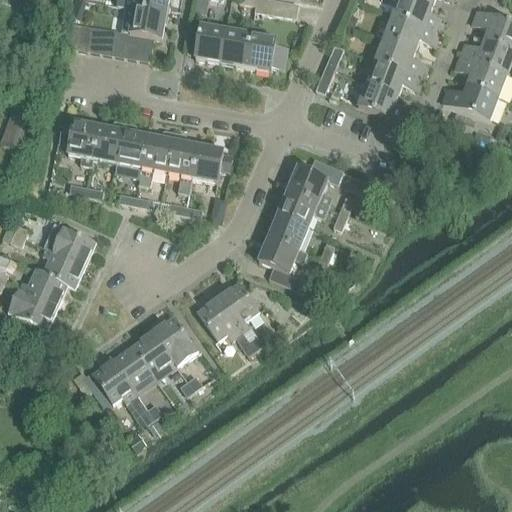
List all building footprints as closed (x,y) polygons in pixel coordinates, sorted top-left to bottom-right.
[(0,0),(0,8),(8,10),(9,0),(0,0)] [(167,20),(170,0),(136,0),(134,14),(167,20)] [(256,12),(258,3),(242,0),(240,0),(239,9),(256,12)] [(430,21),(434,10),(406,0),(401,0),(394,21),(441,39),(445,27),(430,21)] [(454,7),(456,0),(406,0),(434,10),(438,1),(454,7)] [(255,17),(281,22),(296,25),(299,10),(258,3),(256,12),(255,17)] [(46,25),(47,14),(22,10),(20,21),(46,25)] [(75,11),(70,23),(79,26),(83,14),(75,11)] [(162,45),(167,20),(134,14),(125,12),(121,35),(130,36),(130,39),(142,41),(154,43),(162,45)] [(486,46),(511,55),(511,29),(478,16),(473,29),(490,36),(486,46)] [(350,19),(346,29),(355,32),(359,23),(350,19)] [(436,52),(441,39),(394,21),(385,43),(417,56),(421,46),(436,52)] [(77,54),(81,29),(68,27),(64,52),(77,54)] [(89,56),(93,31),(81,29),(77,54),(89,56)] [(101,58),(105,33),(93,31),(89,56),(101,58)] [(252,40),(246,72),(271,76),(272,73),(285,75),(288,54),(275,52),(277,44),(263,42),(265,33),(253,31),(252,40)] [(221,68),(226,36),(201,32),(196,63),(221,68)] [(113,61),(118,36),(105,33),(101,58),(113,61)] [(126,63),(130,39),(130,38),(118,36),(113,61),(126,63)] [(246,72),(251,40),(226,36),(221,68),(246,72)] [(138,65),(142,41),(130,39),(126,63),(138,65)] [(142,41),(138,65),(150,67),(154,43),(142,41)] [(413,66),(417,56),(385,43),(376,66),(424,84),(428,72),(413,66)] [(508,80),(511,68),(511,55),(486,46),(483,55),(466,48),(460,62),(508,80)] [(325,73),(335,76),(344,55),(335,51),(325,73)] [(499,102),(508,80),(460,62),(456,74),(473,81),(469,91),(499,102)] [(419,97),(424,84),(376,66),(368,89),(400,101),(403,91),(419,97)] [(325,100),(335,76),(325,73),(315,96),(325,100)] [(396,111),(400,101),(368,89),(359,112),(406,130),(411,117),(396,111)] [(490,126),(499,102),(469,91),(466,99),(449,93),(443,108),(490,126)] [(15,109),(6,134),(28,141),(37,117),(15,109)] [(470,138),(475,126),(456,119),(451,131),(470,138)] [(92,173),(93,165),(100,132),(75,127),(74,131),(62,129),(58,150),(70,152),(68,160),(82,163),(80,171),(92,173)] [(118,170),(126,129),(116,127),(111,130),(111,134),(100,132),(93,165),(117,170),(118,170)] [(126,129),(118,170),(133,173),(132,179),(135,183),(141,184),(149,142),(139,139),(139,136),(136,131),(126,129)] [(149,142),(141,184),(140,190),(150,192),(154,175),(168,178),(176,139),(166,137),(161,140),(160,144),(149,142)] [(193,183),(199,151),(188,149),(189,145),(186,140),(176,139),(168,178),(182,181),(178,197),(190,200),(193,183)] [(199,151),(193,183),(218,188),(220,175),(230,177),(233,162),(223,160),(224,156),(199,151)] [(339,189),(344,177),(315,165),(310,177),(298,172),(289,196),(329,213),(333,202),(323,198),(329,185),(339,189)] [(86,202),(88,193),(72,189),(70,199),(86,202)] [(88,193),(86,202),(103,205),(104,196),(88,193)] [(324,224),(329,213),(289,196),(279,219),(309,232),(314,220),(324,224)] [(136,211),(138,202),(121,199),(119,208),(136,211)] [(138,202),(136,211),(152,214),(154,205),(138,202)] [(340,218),(349,221),(355,206),(346,202),(340,218)] [(186,221),(188,212),(171,209),(169,218),(186,221)] [(188,212),(186,221),(202,224),(203,215),(188,212)] [(213,218),(211,226),(222,228),(224,217),(216,215),(213,218)] [(342,237),(349,221),(340,218),(333,233),(342,237)] [(299,255),(309,232),(279,219),(269,243),(299,256),(299,255)] [(8,236),(26,244),(30,236),(19,230),(18,232),(12,229),(8,236)] [(55,230),(45,253),(47,254),(85,272),(96,249),(99,251),(99,250),(55,230)] [(26,244),(8,236),(5,234),(1,243),(22,253),(26,244)] [(308,259),(299,255),(299,256),(269,243),(259,267),(274,273),(269,284),(292,293),(297,282),(289,278),(295,265),(304,269),(308,259)] [(321,264),(329,268),(336,253),(327,249),(321,264)] [(76,293),(85,272),(47,254),(38,275),(57,284),(56,286),(68,291),(79,296),(79,295),(76,293)] [(323,283),(329,268),(321,264),(314,280),(323,283)] [(22,287),(19,295),(58,313),(68,291),(56,286),(57,284),(38,275),(36,274),(29,290),(22,287)] [(0,286),(5,289),(9,280),(0,276),(0,286)] [(258,317),(239,289),(219,304),(244,338),(244,337),(251,333),(246,326),(258,317)] [(19,295),(8,317),(32,328),(51,337),(52,336),(48,334),(58,313),(19,295)] [(244,337),(244,338),(219,304),(199,318),(218,346),(226,341),(231,347),(235,344),(249,362),(257,356),(250,346),(244,337)] [(154,338),(179,373),(198,359),(191,349),(192,349),(174,324),(154,338)] [(172,378),(179,373),(154,338),(134,352),(154,381),(167,372),(172,378)] [(250,346),(257,356),(263,351),(256,341),(250,346)] [(154,381),(134,352),(114,366),(138,402),(147,396),(142,389),(154,381)] [(148,431),(154,426),(137,403),(138,402),(114,366),(111,361),(101,368),(100,371),(103,374),(94,380),(92,377),(91,378),(96,384),(87,390),(105,415),(113,408),(114,410),(123,404),(127,409),(131,407),(148,431)] [(189,387),(196,397),(203,392),(196,382),(189,387)] [(188,403),(196,397),(189,387),(181,393),(188,403)] [(147,416),(155,425),(162,421),(155,411),(148,416),(147,416)] [(138,440),(128,447),(136,458),(146,451),(138,440)]
